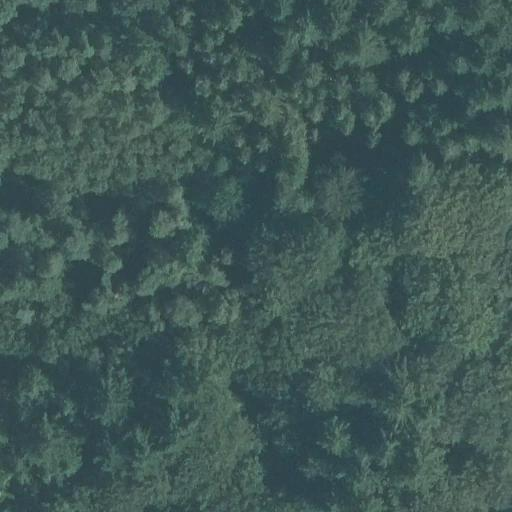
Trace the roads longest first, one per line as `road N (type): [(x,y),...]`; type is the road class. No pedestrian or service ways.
road 1 (track): [(206,511),(271,408),(345,370),(436,266),(487,259),(511,246)]
road 2 (track): [(262,252),(269,203),(261,181),(160,0)]
